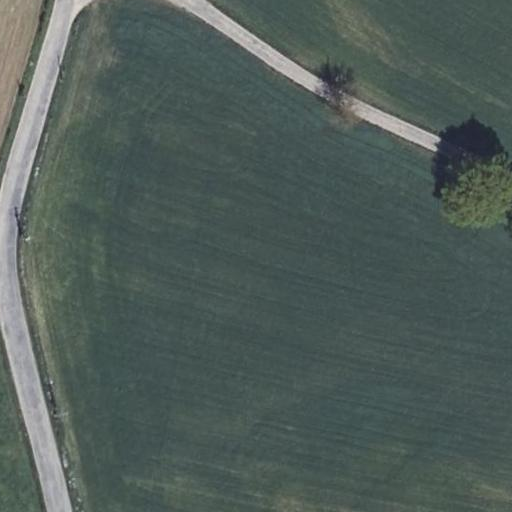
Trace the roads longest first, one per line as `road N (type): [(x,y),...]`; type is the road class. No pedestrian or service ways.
road 1 (unclassified): [(63,2),(0,226),(20,383),(54,511)]
road 2 (unclassified): [(187,0),(291,71),(511,187)]
